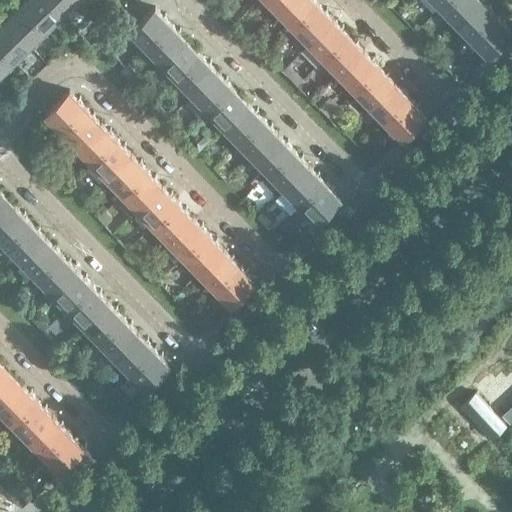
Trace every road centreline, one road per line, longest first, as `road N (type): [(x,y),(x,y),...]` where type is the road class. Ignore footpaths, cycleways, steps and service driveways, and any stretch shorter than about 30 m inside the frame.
road 1 (tertiary): [(126,511),(511,134)]
road 2 (residential): [(291,285),(69,62),(0,126)]
road 3 (residential): [(0,152),(210,362)]
road 4 (residential): [(185,0),(381,197)]
road 5 (residential): [(125,448),(0,320)]
road 6 (residential): [(465,113),(351,0)]
road 7 (residential): [(291,285),(381,197)]
road 8 (residential): [(125,448),(210,362)]
